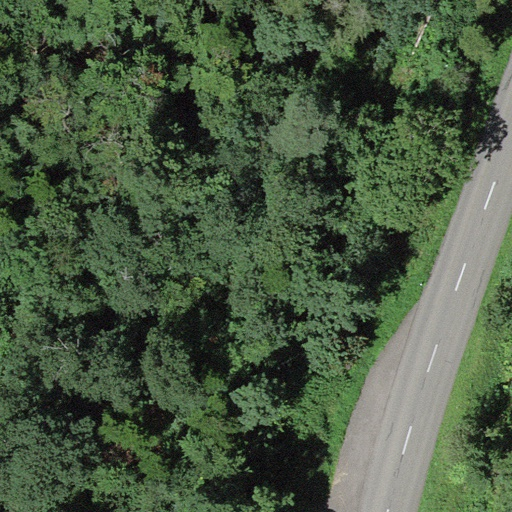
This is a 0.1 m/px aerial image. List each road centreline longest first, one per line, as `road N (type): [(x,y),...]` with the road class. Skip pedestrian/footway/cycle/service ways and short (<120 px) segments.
road 1 (secondary): [(379,511),(511,86)]
road 2 (track): [(415,396),(334,511)]
